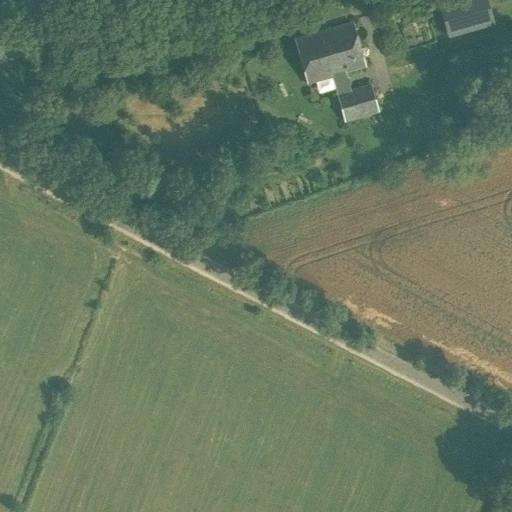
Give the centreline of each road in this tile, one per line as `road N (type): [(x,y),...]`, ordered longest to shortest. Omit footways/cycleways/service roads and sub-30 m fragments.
road 1 (unclassified): [(511,426),(0,158)]
road 2 (tertiary): [(0,52),(182,0)]
